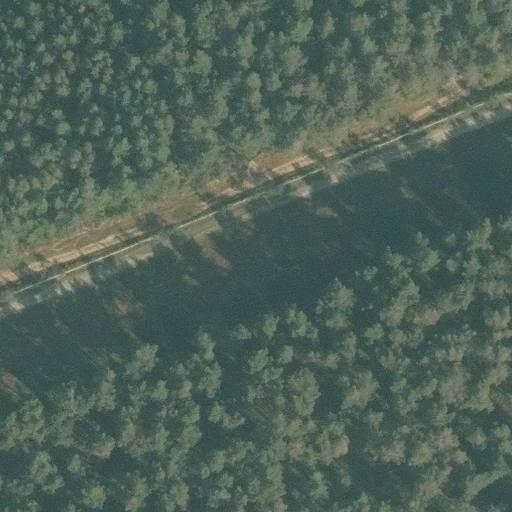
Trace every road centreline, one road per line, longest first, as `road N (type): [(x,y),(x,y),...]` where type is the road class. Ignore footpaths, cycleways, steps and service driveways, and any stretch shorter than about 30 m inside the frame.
road 1 (track): [(511,78),(0,284)]
road 2 (track): [(0,306),(511,101)]
